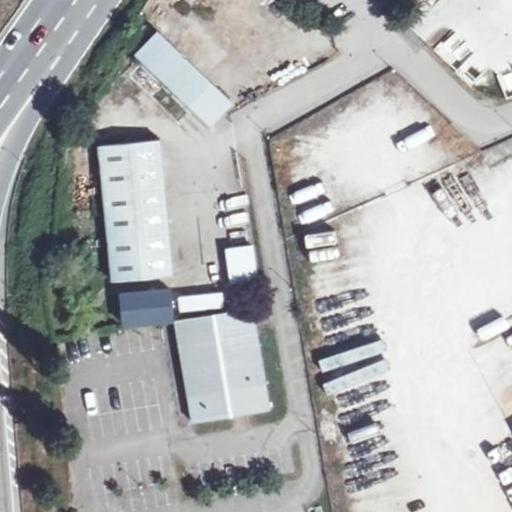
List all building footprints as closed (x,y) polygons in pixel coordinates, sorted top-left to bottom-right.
[(474,0),(484,9),(492,0),(474,0)] [(160,33),(137,56),(210,127),(233,102),(160,33)] [(99,147),(99,150),(113,282),(172,276),(158,141),(100,146),(99,147)] [(259,278),(253,244),(223,249),(229,284),(259,278)] [(123,327),(172,322),(169,292),(120,297),(123,327)] [(252,310),(176,322),(193,423),(269,410),(267,400),(252,310)]
